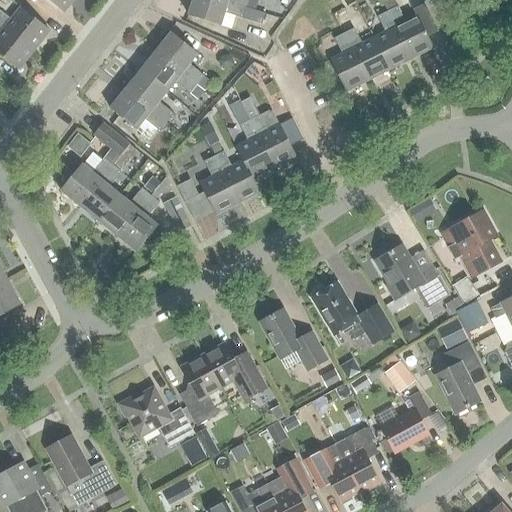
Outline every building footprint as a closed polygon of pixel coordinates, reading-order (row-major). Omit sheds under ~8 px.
[(74,0),(48,0),(64,13),(74,0)] [(245,8),(218,0),(192,0),(187,16),(220,26),(224,13),(242,19),(245,8)] [(386,12),(410,59),(432,48),(426,37),(437,31),(424,4),(412,10),(415,17),(404,22),(392,0),(391,0),(383,5),(386,12)] [(0,11),(0,23),(34,51),(49,32),(19,8),(10,19),(0,11)] [(245,8),(242,19),(261,25),(264,14),(254,11),(245,8)] [(389,70),(410,59),(386,12),(377,17),(384,32),(372,38),(389,70)] [(34,51),(0,23),(0,55),(19,70),(34,51)] [(353,29),(343,34),(367,81),(389,70),(372,38),(361,44),(353,29)] [(155,52),(196,85),(203,76),(188,65),(197,54),(170,33),(155,52)] [(367,81),(343,34),(333,39),(341,54),(329,60),(345,92),(367,81)] [(189,94),(196,85),(155,52),(140,71),(166,92),(174,82),(189,94)] [(221,57),(218,61),(219,67),(223,70),(229,69),(232,64),(231,58),(226,55),(221,57)] [(140,71),(125,90),(166,123),(173,114),(158,102),(166,92),(140,71)] [(166,123),(125,90),(109,109),(135,130),(144,120),(158,132),(166,123)] [(249,121),(273,168),(295,157),(279,125),(267,131),(259,116),(249,121)] [(273,168),(249,121),(239,126),(247,141),(234,147),(242,162),(251,179),(273,168)] [(79,207),(112,165),(128,145),(102,124),(93,135),(110,150),(91,173),(81,165),(60,191),(79,207)] [(217,144),(218,143),(209,124),(199,128),(208,148),(210,147),(217,144)] [(77,133),(67,145),(79,155),(89,142),(77,133)] [(223,152),(213,157),(237,204),(258,194),(251,179),(242,162),(230,167),(223,152)] [(237,204),(213,157),(203,162),(211,177),(199,183),(215,215),(237,204)] [(121,173),(112,165),(79,207),(98,222),(119,196),(109,187),(121,173)] [(151,177),(143,187),(151,193),(160,183),(151,177)] [(176,188),(184,204),(199,196),(191,180),(178,187),(176,188)] [(98,222),(116,237),(149,196),(141,189),(129,204),(119,196),(98,222)] [(149,196),(116,237),(136,252),(140,247),(146,251),(157,234),(153,231),(157,226),(146,218),(158,203),(149,196)] [(190,226),(176,197),(162,203),(177,233),(190,226)] [(417,206),(408,211),(414,221),(423,217),(417,206)] [(472,278),(499,263),(487,241),(495,237),(481,212),(442,233),(450,248),(448,249),(454,260),(460,256),(472,278)] [(374,262),(387,285),(385,287),(393,301),(413,289),(426,309),(449,295),(432,266),(418,274),(401,246),(374,262)] [(451,287),(462,304),(478,294),(471,284),(470,285),(466,277),(451,287)] [(7,280),(0,283),(0,315),(20,305),(7,280)] [(314,297),(311,299),(333,336),(346,328),(353,340),(365,334),(371,345),(392,332),(376,306),(356,317),(337,284),(324,292),(322,289),(313,295),(314,297)] [(510,326),(511,325),(511,297),(489,309),(495,319),(505,314),(510,326)] [(487,323),(476,301),(455,312),(466,334),(487,323)] [(295,351),(306,371),(326,360),(311,333),(299,340),(283,311),(259,324),(279,360),(295,351)] [(511,325),(510,326),(511,328),(511,341),(507,344),(503,353),(511,369),(511,325)] [(480,402),(467,376),(480,369),(468,343),(441,356),(448,370),(435,376),(454,415),(480,402)] [(220,389),(233,382),(243,401),(265,389),(247,357),(235,364),(223,344),(202,356),(220,389)] [(207,396),(220,389),(202,356),(180,367),(192,388),(179,395),(196,427),(217,415),(207,396)] [(389,370),(403,389),(413,382),(399,363),(389,370)] [(340,381),(333,370),(322,376),(328,387),(340,381)] [(359,378),(348,385),(355,395),(366,388),(359,378)] [(131,401),(130,399),(118,405),(125,417),(126,416),(138,438),(157,428),(169,449),(194,435),(180,410),(168,417),(153,389),(131,401)] [(414,411),(380,429),(393,453),(427,435),(420,421),(431,416),(418,392),(407,398),(414,411)] [(285,417),(278,406),(270,411),(276,422),(285,417)] [(354,407),(347,411),(351,420),(358,416),(354,407)] [(280,423),(286,433),(299,426),(293,415),(280,423)] [(334,445),(342,460),(360,492),(379,481),(365,455),(376,450),(364,429),(334,445)] [(92,498),(115,486),(102,461),(88,469),(70,436),(46,449),(66,487),(81,478),(92,498)] [(211,443),(202,448),(209,460),(218,455),(211,443)] [(334,445),(304,461),(319,489),(329,483),(340,503),(360,492),(342,460),(334,445)] [(279,478),(267,484),(281,511),(306,511),(301,500),(313,493),(310,488),(295,459),(281,466),(274,470),(279,478)] [(44,511),(45,511),(38,498),(51,491),(37,465),(25,471),(21,463),(0,474),(0,497),(8,511),(44,511)] [(169,488),(176,501),(192,493),(185,479),(169,488)] [(243,486),(230,493),(240,511),(281,511),(267,484),(257,490),(247,495),(243,486)] [(229,511),(225,503),(208,511),(229,511)]
